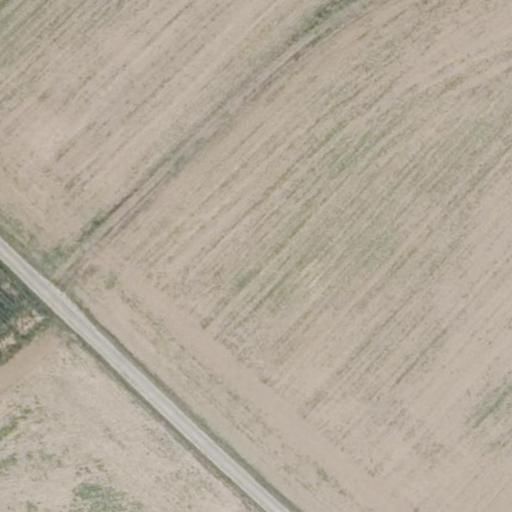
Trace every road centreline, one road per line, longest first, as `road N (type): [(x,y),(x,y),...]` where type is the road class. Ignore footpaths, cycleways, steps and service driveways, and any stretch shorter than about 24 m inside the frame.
road 1 (track): [(353,0),(48,293)]
road 2 (unclassified): [(0,246),(279,511)]
